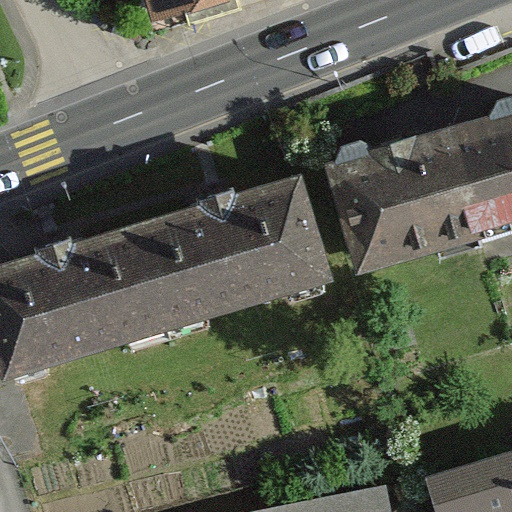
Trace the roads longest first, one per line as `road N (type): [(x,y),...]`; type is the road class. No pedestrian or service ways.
road 1 (primary): [(95,129),(433,0)]
road 2 (residential): [(95,129),(36,0)]
